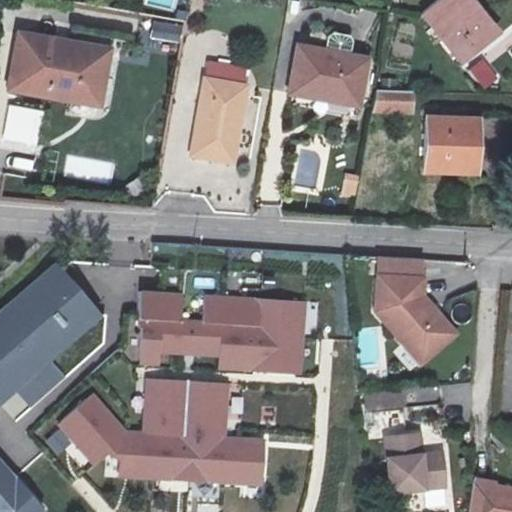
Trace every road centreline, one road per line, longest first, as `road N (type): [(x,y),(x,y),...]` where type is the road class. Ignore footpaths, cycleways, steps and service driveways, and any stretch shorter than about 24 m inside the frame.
road 1 (residential): [(492,250),(0,218)]
road 2 (residential): [(479,432),(492,250)]
